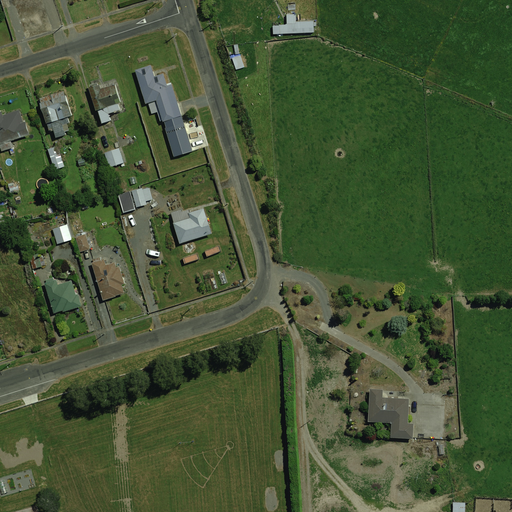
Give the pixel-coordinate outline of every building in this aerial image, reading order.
[(275,29),(275,38),(319,36),(319,24),(299,25),(299,18),(288,19),(289,28),(275,29)] [(187,119),(178,88),(171,90),(167,77),(157,80),(154,71),(140,74),(153,118),(162,115),(165,126),(187,119)] [(102,83),(91,88),(106,126),(117,122),(115,116),(128,111),(119,89),(107,94),(102,83)] [(75,107),(70,90),(42,99),(55,136),(76,129),(69,109),(75,107)] [(25,107),(0,115),(0,140),(2,147),(34,137),(25,107)] [(122,147),(106,152),(112,170),(127,166),(122,147)] [(138,209),(150,206),(146,188),(121,194),(126,216),(139,212),(138,209)] [(206,204),(173,214),(183,247),(216,237),(206,204)] [(71,225),(56,230),(61,246),(76,241),(71,225)] [(90,237),(79,240),(82,252),(94,249),(90,237)] [(109,267),(107,262),(95,265),(105,300),(132,293),(124,263),(109,267)] [(59,283),(49,286),(58,316),(85,308),(78,283),(61,288),(59,283)] [(386,393),(373,393),(372,425),(396,426),(395,444),(415,445),(416,428),(411,428),(412,404),(386,402),(386,393)] [(0,431),(0,457),(12,459),(14,433),(0,431)] [(44,451),(35,453),(43,480),(52,477),(44,451)] [(468,511),(468,501),(454,502),(454,511),(468,511)]
